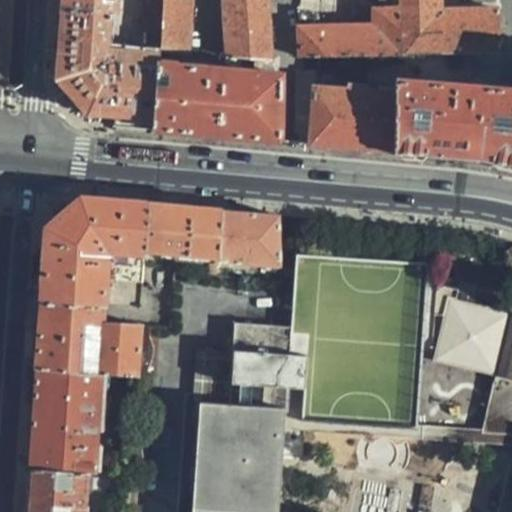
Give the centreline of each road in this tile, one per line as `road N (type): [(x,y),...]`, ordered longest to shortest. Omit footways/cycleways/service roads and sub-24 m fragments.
road 1 (secondary): [(31,149),(411,185),(511,206)]
road 2 (tertiary): [(6,511),(31,149)]
road 3 (tertiary): [(0,313),(22,0)]
road 4 (secondary): [(31,149),(40,0)]
